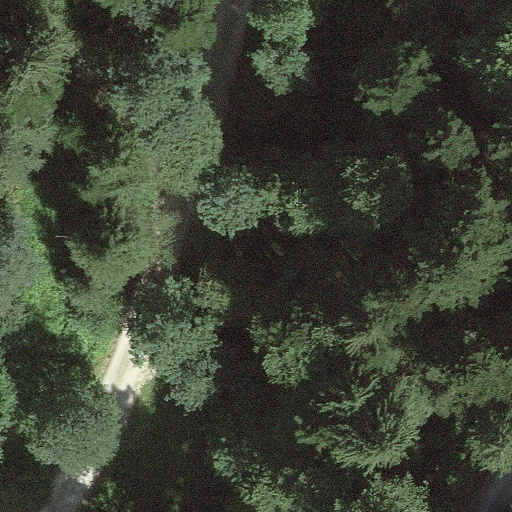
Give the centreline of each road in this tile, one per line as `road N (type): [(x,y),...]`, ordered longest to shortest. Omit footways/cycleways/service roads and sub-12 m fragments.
road 1 (track): [(233,0),(133,352),(56,511)]
road 2 (track): [(0,450),(25,375),(49,93),(79,0)]
